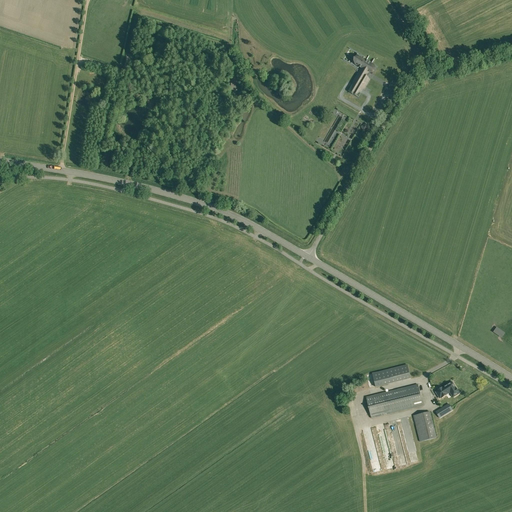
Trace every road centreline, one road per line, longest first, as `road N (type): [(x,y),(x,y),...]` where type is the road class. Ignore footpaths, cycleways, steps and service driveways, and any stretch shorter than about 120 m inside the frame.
road 1 (primary): [(307,255),(225,210),(0,160)]
road 2 (unclassified): [(307,255),(406,93),(440,73),(511,55)]
road 3 (primary): [(511,377),(307,255)]
